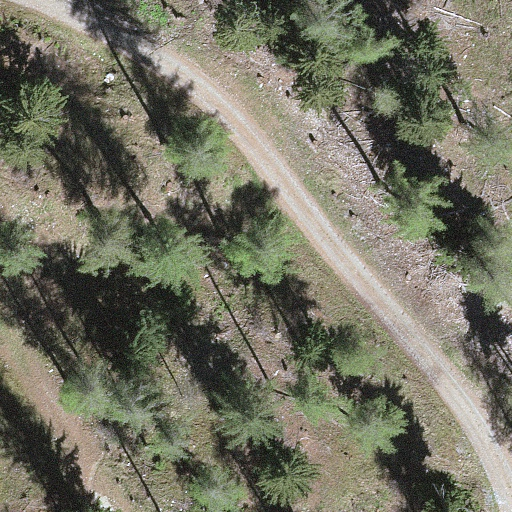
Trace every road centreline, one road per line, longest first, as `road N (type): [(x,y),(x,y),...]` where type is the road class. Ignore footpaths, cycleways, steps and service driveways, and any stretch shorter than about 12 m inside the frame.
road 1 (track): [(30,0),(89,21),(222,110),(455,389),(511,504)]
road 2 (track): [(125,511),(0,312)]
